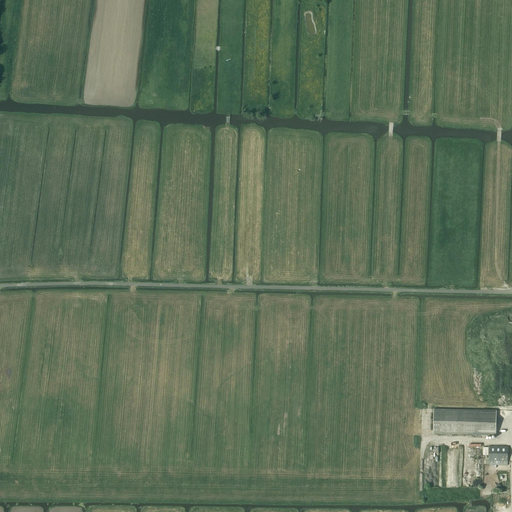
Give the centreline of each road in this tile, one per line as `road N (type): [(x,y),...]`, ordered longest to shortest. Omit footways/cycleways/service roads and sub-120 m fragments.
road 1 (unclassified): [(0,286),(511,292)]
road 2 (track): [(511,292),(495,269),(499,130)]
